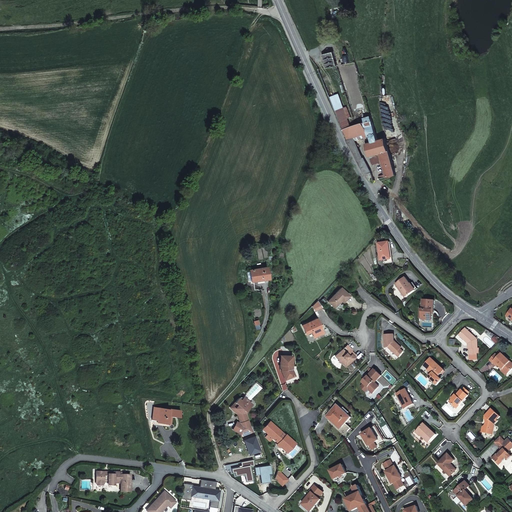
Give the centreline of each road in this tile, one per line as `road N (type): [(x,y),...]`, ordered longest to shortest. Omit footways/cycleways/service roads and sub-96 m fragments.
road 1 (tertiary): [(464,306),(402,243),(277,0)]
road 2 (track): [(0,245),(64,197),(95,186),(146,13)]
road 3 (track): [(282,13),(167,10),(0,28)]
road 4 (track): [(79,461),(47,353),(0,263)]
road 5 (residential): [(271,507),(314,464),(294,399)]
road 6 (residential): [(438,336),(487,388),(451,431)]
road 7 (residential): [(271,507),(223,476),(157,466)]
road 8 (residential): [(157,466),(79,461),(62,472),(54,493)]
